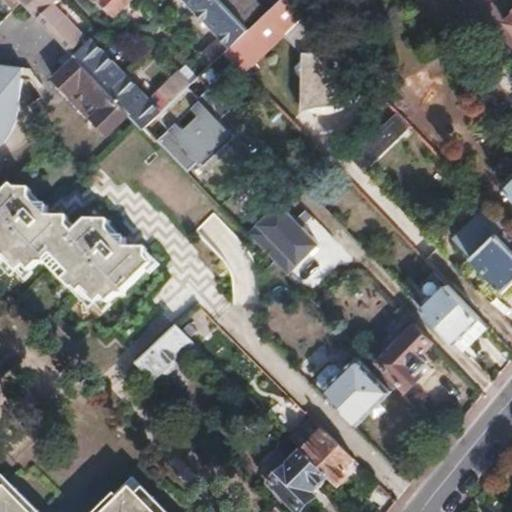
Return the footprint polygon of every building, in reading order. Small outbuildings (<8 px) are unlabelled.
[(2,0),(14,11),(23,2),(20,0),(2,0)] [(46,0),(20,0),(23,2),(70,51),(84,38),(46,0)] [(92,0),(94,1),(94,0),(98,0),(113,14),(126,0),(92,0)] [(186,0),(231,46),(249,30),(219,0),(186,0)] [(254,0),(219,0),(249,30),(267,13),(254,0)] [(231,46),(224,53),(242,72),(301,16),(287,0),(280,0),(267,13),(249,30),(231,46)] [(92,41),(75,57),(77,58),(132,115),(134,118),(144,127),(191,83),(180,72),(149,100),(92,41)] [(211,46),(201,56),(210,66),(220,56),(211,46)] [(346,47),(297,50),(300,110),(350,107),(346,47)] [(77,58),(53,81),(109,136),(132,115),(77,58)] [(0,137),(9,124),(16,95),(15,70),(0,70),(0,137)] [(191,83),(144,127),(160,143),(200,102),(213,92),(198,77),(191,83)] [(233,135),(200,102),(160,143),(185,167),(191,159),(201,168),(233,135)] [(511,172),(500,183),(511,196),(511,172)] [(13,181),(0,194),(0,251),(5,257),(11,251),(22,263),(28,257),(38,267),(43,262),(74,293),(81,286),(94,299),(100,294),(111,305),(151,264),(145,258),(146,248),(125,248),(125,236),(114,236),(110,232),(111,219),(87,218),(79,226),(72,220),(72,209),(49,209),(49,201),(37,201),(31,195),(31,184),(23,183),(19,187),(13,181)] [(285,270),(314,244),(277,205),(249,231),(285,270)] [(450,240),(468,258),(501,293),(511,281),(511,232),(486,206),(450,240)] [(446,284),(420,309),(458,349),(484,324),(446,284)] [(415,325),(378,361),(406,390),(422,374),(418,370),(424,364),(418,357),(433,343),(415,325)] [(176,327),(136,366),(155,384),(183,358),(179,354),(186,348),(195,357),(201,352),(176,327)] [(340,376),(323,393),(356,426),(390,392),(356,359),(340,376)] [(326,363),(309,380),(323,393),(340,376),(326,363)] [(389,402),(382,428),(417,438),(424,411),(389,402)] [(312,422),(291,443),(303,454),(327,479),(337,488),(351,474),(347,471),(354,464),(312,422)] [(282,453),(261,475),(297,511),(303,511),(317,499),(312,494),(327,479),(303,454),(293,465),(282,453)] [(30,511),(6,486),(0,491),(0,511),(30,511)] [(153,511),(131,488),(106,511),(153,511)]
